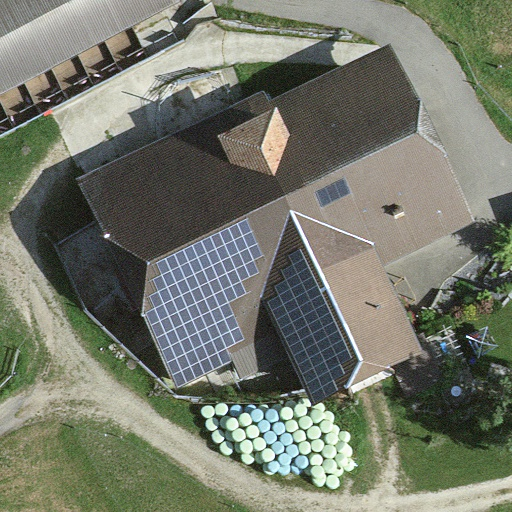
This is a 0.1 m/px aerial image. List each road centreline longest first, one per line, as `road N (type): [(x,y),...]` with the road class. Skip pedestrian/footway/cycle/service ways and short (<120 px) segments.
road 1 (track): [(416,59),(199,52),(129,90),(58,170),(23,270),(77,381),(0,420)]
road 2 (track): [(511,488),(378,506),(284,498),(221,471),(77,381)]
road 3 (track): [(511,168),(482,148),(394,27),(375,15),(301,0)]
